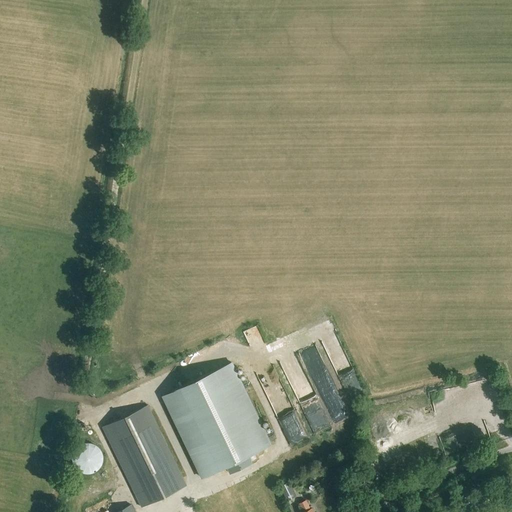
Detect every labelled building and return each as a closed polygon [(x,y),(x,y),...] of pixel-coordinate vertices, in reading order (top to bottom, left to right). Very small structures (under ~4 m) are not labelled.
[(247,331),(252,342),(265,335),(259,325),(247,331)] [(354,363),(341,340),(329,346),(325,340),(318,344),(323,354),(328,351),(334,362),(333,362),(338,372),(354,363)] [(161,396),(200,478),(272,444),(233,362),(161,396)] [(140,506),(185,485),(147,405),(102,426),(140,506)] [(96,445),(92,443),(87,442),(82,443),(78,445),(74,449),(72,453),(71,458),(72,463),(74,467),(78,470),(82,473),(87,473),(92,473),(96,471),(100,467),(102,463),(103,458),(102,453),(100,449),(96,445)] [(314,471),(308,473),(312,485),(318,483),(314,471)] [(305,472),(296,476),(299,484),(309,480),(305,472)] [(279,487),(287,502),(296,497),(289,482),(279,487)] [(304,511),(313,511),(312,509),(310,509),(306,500),(299,503),(304,511)]
